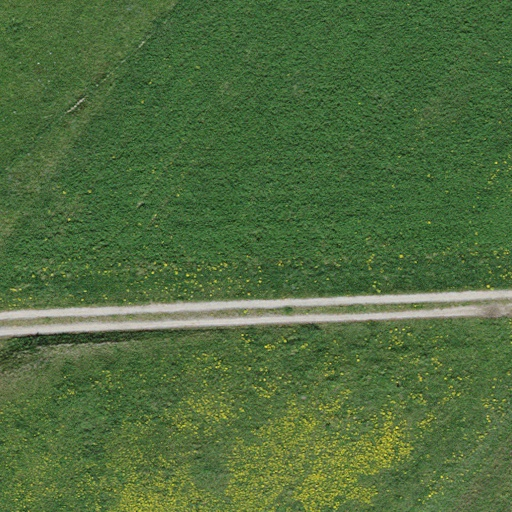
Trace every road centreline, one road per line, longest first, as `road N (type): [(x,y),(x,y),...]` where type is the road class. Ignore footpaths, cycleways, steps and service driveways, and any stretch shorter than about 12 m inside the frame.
road 1 (track): [(0,324),(511,306)]
road 2 (track): [(511,374),(401,511)]
